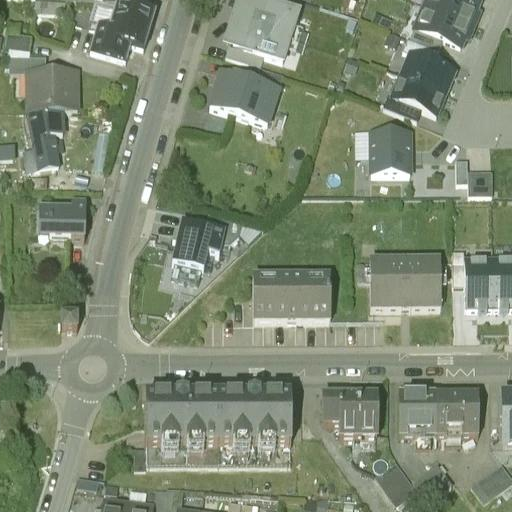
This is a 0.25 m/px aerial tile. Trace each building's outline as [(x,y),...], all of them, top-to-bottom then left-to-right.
[(262,0),(245,0),(244,6),(267,14),(270,2),(262,0)] [(428,0),(423,15),(472,35),(478,22),(474,20),(478,10),(453,0),(428,0)] [(244,6),(240,5),(225,53),(252,61),(251,65),(262,69),(281,74),(297,23),(267,14),(244,6)] [(109,38),(97,35),(89,64),(124,74),(128,58),(142,62),(153,24),(128,16),(116,15),(109,38)] [(466,49),(472,35),(423,15),(413,39),(459,58),(463,47),(466,49)] [(29,47),(5,44),(3,62),(11,63),(11,60),(27,62),(29,47)] [(409,65),(427,72),(432,60),(406,50),(401,62),(408,65),(409,65)] [(262,69),(251,65),(228,58),(224,69),(258,80),(262,69)] [(399,87),(444,105),(453,83),(427,72),(409,65),(408,65),(399,87)] [(26,84),(45,84),(44,70),(8,68),(9,86),(26,86),(26,84)] [(45,84),(26,84),(26,86),(26,125),(60,124),(76,124),(76,84),(45,84)] [(208,121),(266,139),(277,102),(219,84),(208,121)] [(420,122),(434,128),(444,105),(399,87),(391,109),(390,110),(420,122)] [(415,134),(420,122),(390,110),(391,109),(387,107),(381,121),(415,134)] [(60,124),(26,126),(34,164),(37,181),(38,182),(55,179),(52,160),(58,159),(56,152),(50,153),(49,147),(60,146),(60,124)] [(408,144),(353,145),(353,171),(369,170),(369,189),(408,188),(408,144)] [(11,160),(0,159),(0,171),(11,172),(11,160)] [(28,183),(37,181),(34,164),(24,166),(28,183)] [(490,208),(490,184),(466,185),(466,209),(490,208)] [(42,189),(22,189),(22,199),(42,199),(42,189)] [(71,221),(38,220),(37,240),(49,241),(48,249),(69,249),(69,252),(83,252),(84,215),(71,215),(71,221)] [(207,229),(204,241),(223,245),(221,256),(228,258),(238,249),(241,237),(207,229)] [(204,241),(181,235),(171,277),(202,284),(206,266),(218,269),(221,256),(223,245),(204,241)] [(463,298),(463,271),(462,262),(451,263),(451,299),(463,298)] [(439,321),(438,271),(416,272),(416,269),(392,270),(392,272),(369,272),(370,321),(439,321)] [(511,270),(491,271),(491,322),(497,322),(497,326),(507,325),(507,322),(511,321),(511,270)] [(491,271),(463,271),(463,298),(463,322),(476,322),(476,326),(485,326),(485,322),(491,322),(491,271)] [(329,331),(328,287),(252,287),(253,332),(329,331)] [(75,327),(60,327),(61,342),(75,342),(75,327)] [(511,404),(501,405),(502,457),(511,456),(511,404)] [(434,405),(434,406),(434,441),(434,446),(445,446),(445,441),(459,441),(459,446),(477,446),(477,405),(434,405)] [(216,457),(289,456),(289,408),(259,408),(259,406),(245,406),(245,408),(215,408),(216,457)] [(375,406),(321,407),(321,431),(325,436),(338,436),(338,448),(376,448),(375,406)] [(415,441),(434,441),(434,406),(425,406),(397,406),(397,446),(416,446),(415,441)] [(216,457),(215,408),(187,409),(187,407),(174,407),(174,409),(144,409),(145,457),(216,457)] [(216,457),(145,457),(145,477),(289,475),(289,456),(216,457)] [(411,495),(395,472),(376,486),(394,511),(400,511),(416,502),(411,495)] [(479,511),(486,511),(511,493),(511,492),(500,475),(469,497),(479,511)] [(428,511),(449,497),(436,478),(411,495),(416,502),(423,511),(428,511)]
